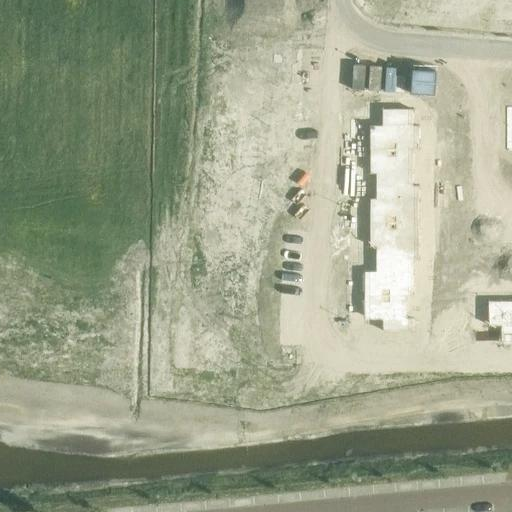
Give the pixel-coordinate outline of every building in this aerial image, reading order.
[(389,116),(375,116),(376,140),(418,141),(420,101),(388,100),(389,116)] [(418,141),(376,140),(375,165),(382,165),(383,176),(384,176),(417,177),(418,141)] [(377,187),(375,212),(376,212),(416,213),(418,177),(417,177),(384,176),(383,188),(377,187)] [(416,213),(376,212),(376,237),(385,237),(385,248),(415,249),(416,249),(416,213)] [(372,261),(372,285),(415,285),(415,284),(415,249),(384,249),(384,261),(372,261)] [(486,250),(475,250),(475,257),(486,258),(486,250)] [(415,285),(372,285),(372,308),(391,308),(392,320),(423,320),(422,305),(416,305),(415,285)] [(511,291),(502,291),(503,315),(511,314),(511,291)]
